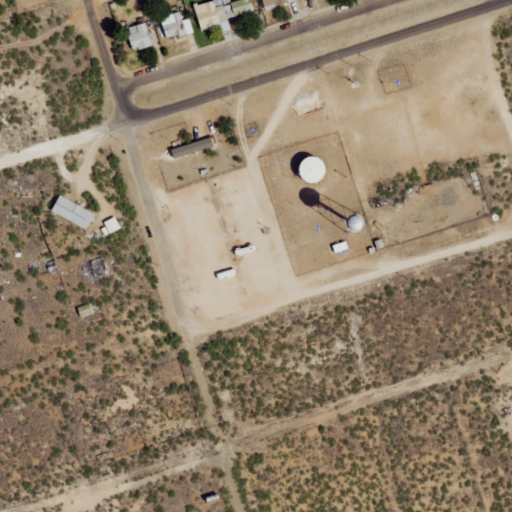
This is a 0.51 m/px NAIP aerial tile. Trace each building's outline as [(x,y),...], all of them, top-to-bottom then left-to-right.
[(218,22),(212,0),(194,5),(200,26),(205,24),(206,26),(218,22)] [(253,11),(250,0),(233,0),(230,1),(234,15),(240,13),(241,15),(253,11)] [(298,0),(263,0),(266,9),(298,0)] [(185,33),(178,11),(160,16),(166,37),(172,35),(172,37),(185,33)] [(151,44),(144,22),(126,28),(132,48),(138,46),(139,48),(151,44)] [(224,152),(213,121),(205,124),(206,128),(201,130),(207,147),(213,145),(216,155),(224,152)] [(216,146),(213,137),(174,150),(177,159),(216,146)] [(306,184),(311,184),(315,182),(318,180),(321,176),(322,172),(321,167),(320,163),(316,160),(312,158),(308,157),(304,158),(300,160),(298,163),(296,167),(295,171),(296,175),(299,179),(302,182),(306,184)] [(59,194),(51,209),(85,229),(94,213),(59,194)] [(123,228),(117,217),(106,222),(111,234),(123,228)]
